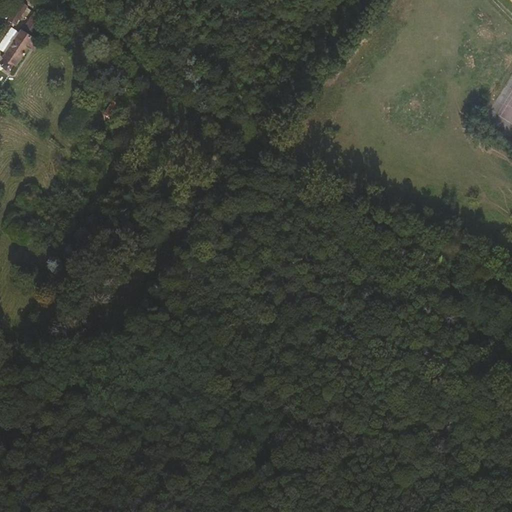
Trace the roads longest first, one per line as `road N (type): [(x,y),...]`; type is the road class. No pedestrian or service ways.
road 1 (track): [(511,269),(450,231),(260,150),(48,0)]
road 2 (track): [(450,231),(428,348),(383,390),(490,511)]
